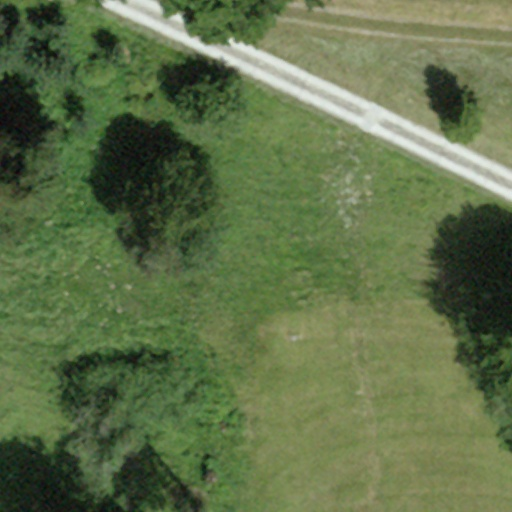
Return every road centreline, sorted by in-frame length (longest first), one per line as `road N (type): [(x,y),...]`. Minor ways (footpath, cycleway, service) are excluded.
road 1 (unclassified): [(124,0),(511,196)]
road 2 (track): [(511,37),(126,0)]
